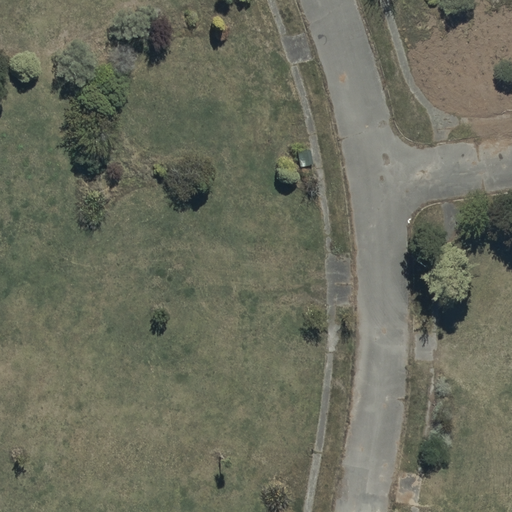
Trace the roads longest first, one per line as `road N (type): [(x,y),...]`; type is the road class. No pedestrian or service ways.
road 1 (track): [(359,511),(375,419),(384,256),(361,102),(328,0)]
road 2 (track): [(378,184),(511,164)]
